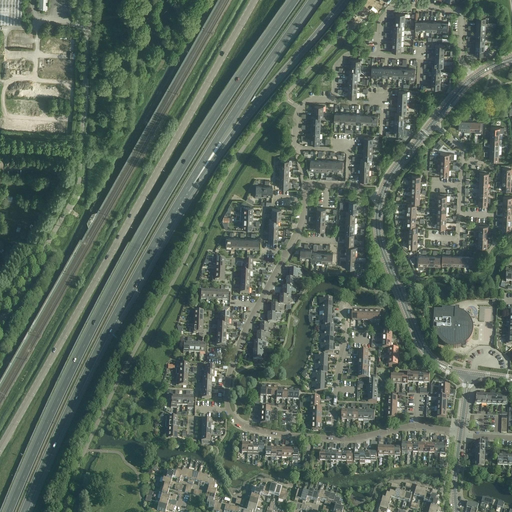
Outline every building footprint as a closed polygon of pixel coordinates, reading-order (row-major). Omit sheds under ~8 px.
[(0,0),(0,24),(21,25),(22,0),(0,0)] [(39,3),(38,9),(43,9),(46,9),(47,10),(47,0),(42,0),(42,3),(39,3)] [(477,17),(476,23),(486,23),(488,23),(488,18),(485,17),(485,15),(477,15),(477,17)] [(475,131),(475,133),(482,134),(483,122),(475,122),(475,131)] [(439,140),(434,147),(438,150),(444,144),(439,140)] [(358,199),(350,199),(350,201),(349,201),(349,207),(358,207),(358,199)] [(285,278),(300,279),(297,278),(297,275),(302,275),(302,271),(303,271),(303,270),(288,269),(288,274),(289,274),(289,278),(285,278)] [(282,287),(297,288),(297,287),(294,287),(294,284),(299,284),(299,280),(300,280),(300,279),(285,278),(285,283),(286,283),(285,287),(282,287)] [(278,296),(293,297),(293,296),(290,296),(291,292),(295,293),(296,289),(297,289),(297,288),(282,287),(281,292),(282,292),(282,296),(278,296)] [(270,305),(285,305),(289,305),(287,305),(287,301),(292,302),(292,298),(293,298),(293,297),(278,296),(278,301),(279,301),(279,305),(270,304),(270,305)] [(324,307),(332,308),(333,304),(334,304),(334,299),(319,298),(319,300),(320,300),(320,303),(324,304),(324,307)] [(267,314),(282,314),(279,314),(279,310),(284,310),(284,306),(285,307),(285,305),(270,305),(270,310),(271,310),(271,313),(267,313),(267,314)] [(324,316),(332,317),(332,313),(333,313),(333,308),(332,308),(318,307),(318,309),(319,309),(319,312),(324,313),(324,316)] [(455,308),(455,309),(442,308),(442,311),(434,310),(434,324),(433,331),(436,331),(436,333),(437,335),(437,337),(438,337),(438,339),(439,339),(439,341),(440,341),(441,342),(442,344),(443,344),(444,345),(446,346),(448,347),(450,348),(452,348),(454,348),(456,348),(458,348),(460,348),(460,347),(462,347),(463,348),(464,348),(465,348),(466,347),(466,346),(466,345),(466,344),(467,344),(469,342),(470,340),(472,338),(471,338),(472,336),(473,334),(474,332),(473,332),(474,330),(473,330),(474,328),(473,328),(473,326),(473,324),(472,322),(471,320),(470,318),(469,317),(467,315),(465,314),(464,313),(462,312),(459,311),(459,308),(456,308),(455,308)] [(282,314),(267,314),(267,318),(268,319),(268,323),(280,323),(276,323),(276,319),(281,319),(281,315),(282,315),(282,314)] [(323,325),(332,326),(332,322),(333,322),(333,317),(332,317),(324,316),(318,316),(318,318),(319,318),(319,321),(324,322),(323,325)] [(256,333),(271,334),(271,333),(268,333),(268,329),(273,330),(273,326),(274,326),(274,325),(259,324),(259,329),(260,329),(260,333),(256,333)] [(326,335),(334,335),(334,331),(335,331),(336,326),(332,326),(323,325),(320,325),(320,327),(321,327),(321,331),(326,331),(326,335)] [(271,334),(256,333),(255,338),(257,338),(256,342),(252,342),(268,342),(265,342),(265,338),(270,339),(270,335),(271,335),(271,334)] [(325,344),(334,344),(334,340),(335,340),(335,335),(334,335),(326,335),(320,334),(320,336),(321,336),(321,340),(326,340),(325,344)] [(252,351),(267,351),(261,351),(262,347),(266,347),(267,344),(268,344),(268,342),(252,342),(252,347),(253,347),(253,351),(252,351)] [(334,344),(325,344),(320,343),(319,345),(321,345),(320,349),(325,349),(325,353),(323,352),(323,353),(333,353),(333,349),(334,349),(335,344),(334,344)] [(253,356),(253,360),(263,360),(261,360),(261,356),(266,357),(266,353),(267,353),(267,351),(252,351),(252,356),(253,356)] [(314,364),(329,365),(328,365),(328,361),(329,361),(329,356),(314,356),(314,357),(315,357),(315,360),(320,361),(320,364),(314,364)] [(398,360),(389,360),(389,365),(389,368),(392,368),(392,365),(398,366),(398,360)] [(329,365),(314,364),(314,366),(315,366),(315,369),(319,370),(319,373),(311,373),(327,374),(327,370),(329,370),(329,365)] [(327,374),(311,373),(311,375),(312,375),(312,378),(317,379),(317,382),(311,382),(326,383),(325,383),(325,379),(326,379),(326,374),(327,374)] [(326,383),(311,382),(311,384),(312,384),(311,387),(316,387),(316,391),(314,391),(324,392),(324,388),(325,388),(326,383)] [(446,413),(437,412),(437,418),(437,420),(446,420),(446,418),(446,413)] [(210,436),(201,436),(201,441),(201,442),(201,445),(209,445),(209,442),(210,442),(210,436)] [(186,479),(188,471),(182,469),(182,472),(180,480),(183,481),(183,479),(186,479)] [(174,479),(176,473),(171,472),(170,474),(167,474),(166,479),(171,480),(172,478),(174,479)] [(190,483),(193,484),(194,481),(196,482),(198,474),(193,472),(190,483)] [(200,486),(203,487),(204,484),(207,485),(208,480),(209,477),(203,475),(200,486)] [(162,483),(172,487),(173,484),(171,483),(171,480),(166,479),(163,478),(162,483)] [(208,488),(214,490),(215,484),(213,484),(213,481),(208,480),(207,485),(209,486),(208,488)] [(260,484),(259,488),(258,491),(255,490),(254,495),(259,497),(260,495),(262,495),(264,490),(264,487),(265,486),(262,485),(264,481),(261,480),(260,484)] [(264,490),(262,495),(268,497),(269,494),(268,494),(271,486),(270,486),(268,485),(267,488),(264,487),(264,490)] [(273,496),(279,497),(281,489),(282,486),(279,485),(278,488),(276,487),(273,496)] [(426,490),(427,488),(424,487),(424,490),(421,489),(419,497),(424,499),(426,490)] [(393,498),(398,500),(402,489),(399,488),(398,491),(395,490),(395,493),(393,498)] [(168,491),(160,489),(159,494),(161,495),(169,497),(170,497),(170,494),(168,493),(168,491)] [(279,497),(278,499),(286,502),(288,494),(286,493),(286,490),(281,489),(279,497)] [(300,500),(302,492),(297,490),(294,501),(297,502),(298,500),(300,500)] [(305,502),(308,503),(309,500),(311,501),(314,492),(308,491),(307,493),(308,493),(305,502)] [(317,502),(319,503),(320,500),(322,501),(325,493),(319,491),(319,494),(316,502),(317,502)] [(393,498),(395,493),(390,491),(389,494),(386,493),(385,498),(390,500),(391,498),(393,498)] [(406,493),(404,501),(409,503),(412,492),(409,491),(408,494),(406,493)] [(215,496),(204,493),(204,492),(203,495),(206,496),(205,499),(208,499),(213,501),(215,496)] [(259,497),(254,495),(249,494),(248,497),(250,497),(250,500),(258,502),(259,497)] [(327,505),(330,506),(330,503),(333,504),(335,498),(335,496),(330,494),(327,505)] [(389,505),(390,500),(385,498),(379,497),(379,500),(381,501),(380,503),(389,505)] [(435,499),(430,497),(428,503),(431,503),(430,506),(436,507),(437,502),(435,501),(435,499)] [(335,498),(333,504),(335,504),(335,507),(340,508),(342,503),(339,502),(340,500),(335,498)] [(481,511),(482,511),(485,511),(487,505),(492,506),(493,501),(483,498),(480,509),(482,509),(481,511)] [(213,509),(215,504),(213,503),(213,501),(208,499),(206,505),(209,505),(208,508),(213,509)] [(160,500),(158,505),(173,509),(174,506),(167,504),(168,502),(160,500)] [(501,511),(504,504),(493,501),(492,506),(497,508),(495,511),(501,511)] [(476,511),(478,508),(479,505),(468,502),(466,508),(472,509),(470,511),(476,511)]
